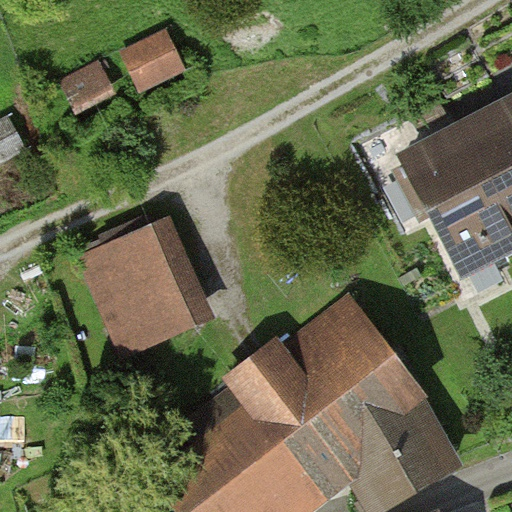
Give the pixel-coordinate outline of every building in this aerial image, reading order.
[(167,35),(127,54),(144,88),(160,80),(157,73),(180,61),(167,35)] [(101,66),(65,85),(77,106),(112,87),(101,66)] [(511,108),(469,131),(511,214),(511,108)] [(11,124),(0,129),(0,158),(23,146),(11,124)] [(494,253),(511,243),(511,214),(469,131),(409,161),(424,189),(459,257),(488,242),(494,253)] [(195,324),(155,233),(87,263),(128,354),(195,324)] [(165,479),(188,511),(263,511),(343,452),(370,499),(360,504),(364,511),(375,511),(377,511),(380,511),(456,468),(413,396),(416,393),(345,301),(279,352),(277,349),(257,365),(237,379),(240,383),(182,426),(203,451),(165,479)]
